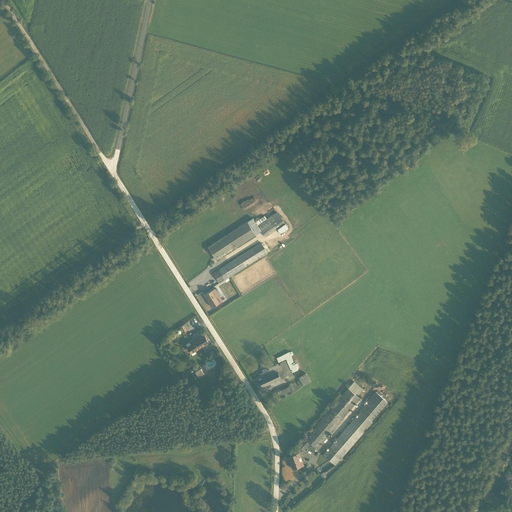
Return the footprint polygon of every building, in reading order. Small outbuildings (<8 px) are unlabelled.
[(207,247),(215,260),(261,232),(265,237),(277,230),(279,234),(287,229),(277,212),(267,218),(266,215),(256,221),(254,218),(207,247)] [(261,243),(213,273),(219,283),(267,253),(261,243)] [(289,244),(282,249),(284,253),(292,248),(289,244)] [(221,296),(216,288),(204,296),(212,308),(223,301),(220,296),(221,296)] [(190,354),(208,342),(204,336),(198,340),(196,337),(188,342),(185,344),(187,347),(186,347),(190,354)] [(262,387),(291,373),(285,360),(275,365),(272,359),(266,363),(268,367),(261,370),(262,372),(259,374),(262,379),(259,381),(262,387)] [(200,369),(195,373),(198,378),(203,375),(200,369)] [(298,378),(295,380),(300,387),(314,379),(309,371),(298,377),(298,378)] [(316,449),(359,398),(357,396),(363,390),(353,382),(299,446),(304,449),(309,443),(316,449)] [(297,390),(293,383),(273,393),(277,400),(297,390)] [(375,392),(323,455),(336,465),(388,403),(375,392)] [(287,457),(292,470),(304,465),(299,452),(287,457)]
